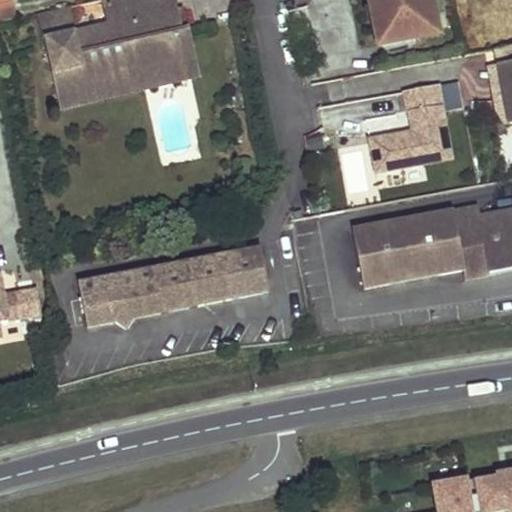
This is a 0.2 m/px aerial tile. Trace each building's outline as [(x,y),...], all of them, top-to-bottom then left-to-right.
[(109,26),(47,40),(54,72),(79,66),(83,83),(130,73),(129,69),(166,61),(161,37),(181,34),(180,31),(173,0),(137,0),(105,7),(109,26)] [(430,0),(368,0),(377,46),(437,35),(430,0)] [(0,23),(15,20),(11,2),(0,3),(0,23)] [(79,66),(54,72),(62,108),(200,76),(190,29),(180,31),(181,34),(161,37),(166,61),(129,69),(130,73),(83,83),(79,66)] [(511,110),(511,47),(496,51),(507,111),(511,110)] [(439,87),(405,93),(413,133),(414,137),(405,139),(404,135),(370,141),(377,175),(452,161),(439,87)] [(477,210),(354,232),(364,292),(463,274),(465,284),(511,275),(511,213),(479,219),(477,210)] [(270,299),(261,255),(79,294),(89,338),(117,332),(128,340),(136,328),(206,313),(218,321),(226,309),(270,299)] [(121,260),(74,268),(76,282),(123,275),(121,260)] [(0,336),(3,336),(0,320),(0,319),(22,315),(17,290),(4,293),(0,293),(0,336)] [(437,511),(488,511),(508,509),(511,507),(511,473),(465,482),(465,478),(432,484),(437,511)]
